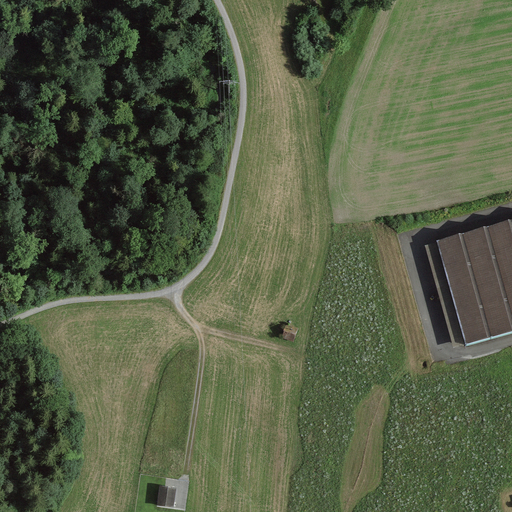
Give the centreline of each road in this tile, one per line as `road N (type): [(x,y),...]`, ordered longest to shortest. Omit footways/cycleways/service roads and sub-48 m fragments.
road 1 (track): [(212,0),(245,108),(219,235),(203,267),(169,293),(62,304),(0,326)]
road 2 (track): [(169,293),(200,330),(344,363)]
road 3 (track): [(200,330),(184,480)]
